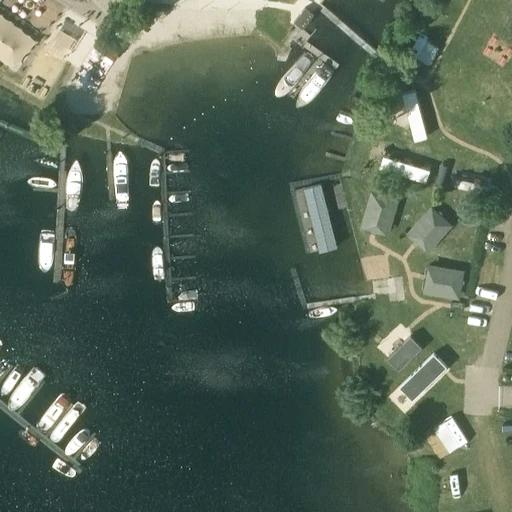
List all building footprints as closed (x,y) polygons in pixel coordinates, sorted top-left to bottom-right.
[(390,0),(371,0),(384,9),(390,0)] [(444,32),(455,8),(435,0),(434,0),(425,24),(444,32)] [(303,28),(314,14),(305,7),(294,21),(303,28)] [(0,60),(9,64),(20,37),(0,28),(0,60)] [(448,111),(476,99),(461,64),(433,75),(448,111)] [(511,103),(500,74),(482,81),(497,116),(511,110),(511,103)] [(403,88),(389,120),(413,131),(421,113),(409,107),(415,93),(403,88)] [(458,136),(490,125),(481,100),(449,112),(458,136)] [(375,152),(373,170),(422,176),(424,157),(375,152)] [(456,168),(452,183),(486,191),(490,176),(456,168)] [(389,189),(389,208),(427,209),(428,190),(389,189)] [(439,199),(438,218),(478,219),(479,201),(439,199)] [(451,292),(452,272),(429,271),(428,291),(451,292)] [(401,363),(416,360),(410,328),(394,332),(401,363)]
